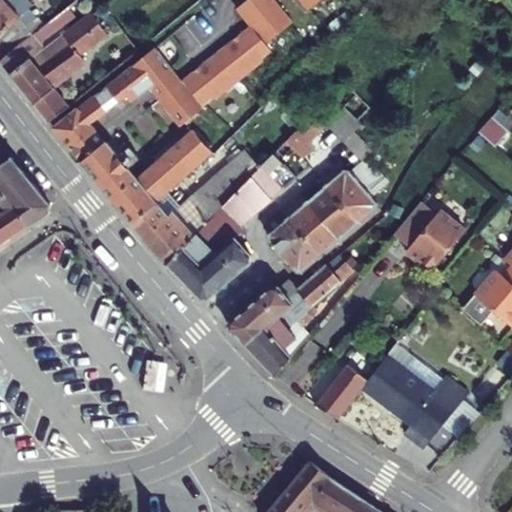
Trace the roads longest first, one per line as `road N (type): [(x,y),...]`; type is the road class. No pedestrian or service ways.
road 1 (tertiary): [(0,489),(149,467),(187,450),(255,390)]
road 2 (tertiary): [(255,390),(87,202)]
road 3 (tertiary): [(435,511),(255,390)]
road 4 (tertiary): [(87,202),(0,94)]
